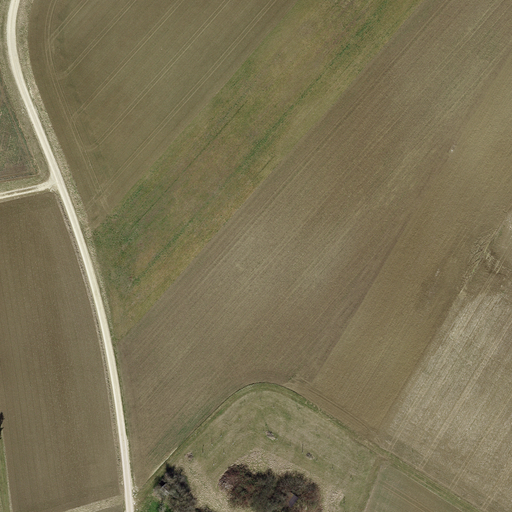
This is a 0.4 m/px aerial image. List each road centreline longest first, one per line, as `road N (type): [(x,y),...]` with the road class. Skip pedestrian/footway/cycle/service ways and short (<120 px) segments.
road 1 (track): [(16,0),(10,31),(20,77),(105,325),(131,511)]
road 2 (track): [(472,511),(274,386),(233,397),(131,511)]
